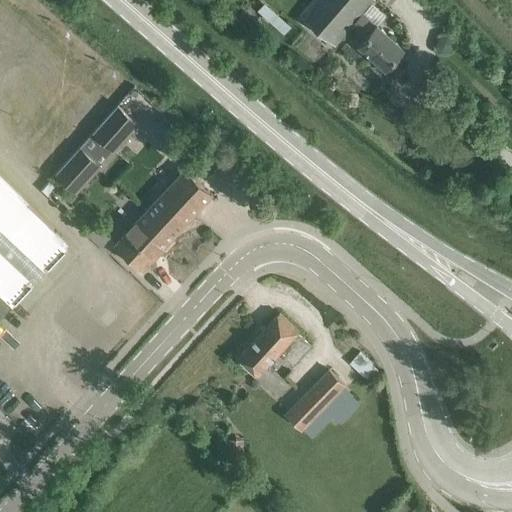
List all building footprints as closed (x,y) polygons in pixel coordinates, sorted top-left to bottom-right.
[(311,0),(300,14),(334,44),(352,24),(366,36),(358,45),(385,68),(403,47),(362,11),(372,0),(311,0)] [(94,130),(115,150),(140,122),(118,103),(94,130)] [(56,172),(78,191),(102,164),(80,145),(56,172)] [(116,243),(142,268),(163,245),(212,193),(185,168),(146,210),(116,243)] [(0,313),(68,242),(0,177),(0,313)] [(293,364),(298,360),(311,345),(296,331),(298,330),(279,312),(238,356),(257,374),(279,351),(293,364)] [(301,429),(303,427),(313,436),(354,393),(345,384),(329,369),(286,413),(301,429)] [(244,438),(229,438),(230,464),(244,463),(244,438)]
